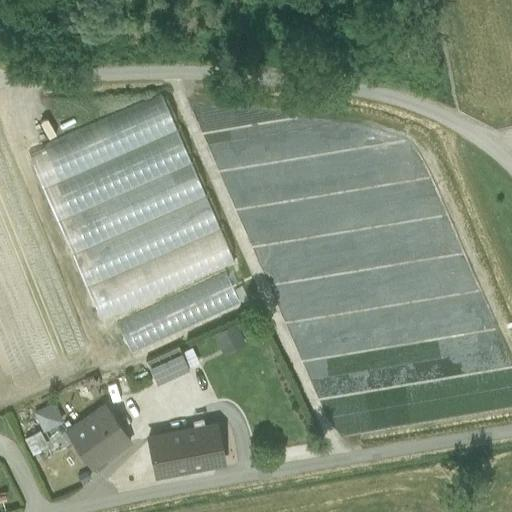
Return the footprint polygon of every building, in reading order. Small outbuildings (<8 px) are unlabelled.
[(160,94),(28,152),(102,321),(234,263),(160,94)] [(226,272),(116,323),(131,354),(240,304),(226,272)] [(236,321),(213,331),(223,352),(245,342),(236,321)] [(203,334),(178,346),(189,368),(213,356),(203,334)] [(178,346),(146,361),(156,383),(189,368),(178,346)] [(53,403),(35,412),(44,430),(61,421),(53,403)] [(106,406),(68,433),(92,468),(130,441),(106,406)] [(216,424),(148,438),(156,475),(223,461),(216,424)] [(39,432),(25,438),(31,449),(44,442),(39,432)]
